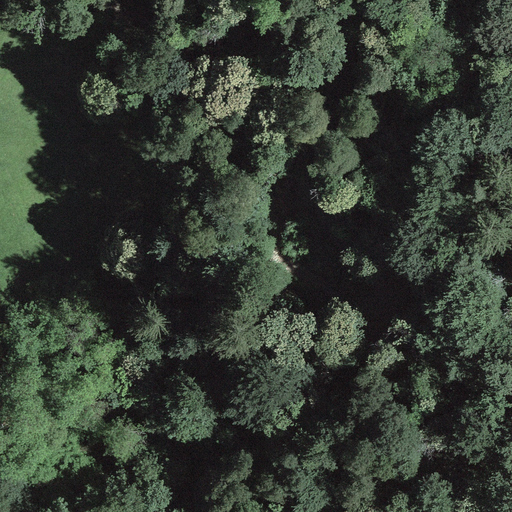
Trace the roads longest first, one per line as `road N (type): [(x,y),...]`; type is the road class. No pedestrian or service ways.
road 1 (track): [(325,0),(341,45),(342,109),(314,154),(314,204),(336,242),(394,284),(391,299),(374,311),(288,265)]
road 2 (track): [(266,195),(198,61),(140,15),(94,0)]
